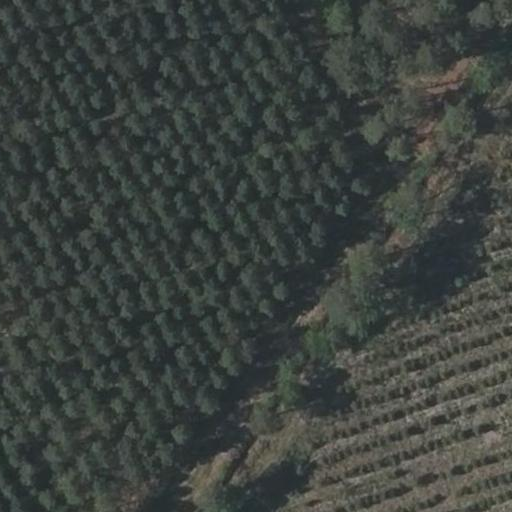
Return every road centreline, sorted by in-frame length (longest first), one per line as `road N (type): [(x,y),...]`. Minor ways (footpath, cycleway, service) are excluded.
road 1 (track): [(170,511),(174,478),(396,171),(398,137),(319,0)]
road 2 (track): [(511,101),(238,511)]
